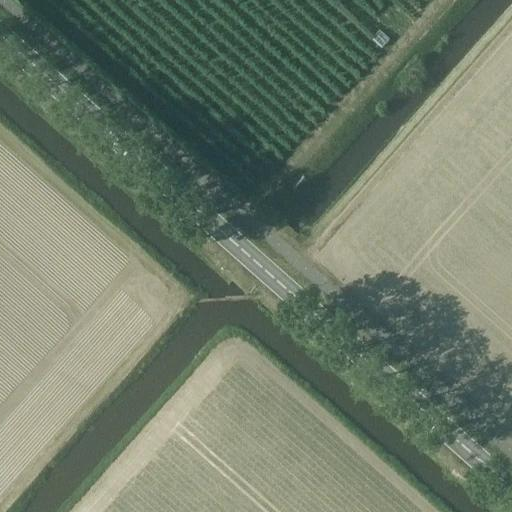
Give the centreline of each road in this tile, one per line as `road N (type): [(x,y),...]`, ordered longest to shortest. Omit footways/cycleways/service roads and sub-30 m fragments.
road 1 (secondary): [(511,484),(0,36)]
road 2 (track): [(511,31),(304,265)]
road 3 (track): [(438,0),(281,172),(238,208)]
